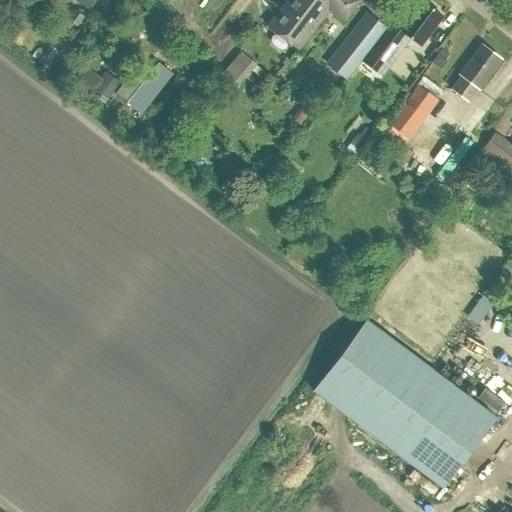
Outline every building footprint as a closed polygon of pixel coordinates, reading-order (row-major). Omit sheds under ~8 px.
[(75,0),(87,9),(94,0),(75,0)] [(284,0),(266,24),(298,48),(328,9),(343,20),(358,0),(284,0)] [(419,44),(440,15),(420,0),(418,0),(397,28),(389,22),(367,52),(382,63),(404,33),(419,44)] [(66,19),(77,27),(84,17),(73,9),(66,19)] [(345,78),(372,43),(353,29),(338,48),(342,52),(331,67),(345,78)] [(451,88),(463,97),(472,84),(478,87),(499,58),(480,44),(459,73),(461,75),(451,88)] [(432,63),(442,70),(449,61),(445,58),(450,53),(443,48),(432,63)] [(247,75),(255,65),(240,52),(232,62),(247,75)] [(157,63),(126,103),(140,114),(171,74),(157,63)] [(397,109),(417,124),(442,91),(422,77),(397,109)] [(511,142),(510,145),(494,133),(483,148),(511,169),(511,142)] [(460,182),(474,192),(482,181),(468,171),(460,182)] [(470,192),(462,186),(448,205),(455,211),(470,192)] [(485,317),(504,281),(491,274),(471,310),(485,317)] [(313,391),(441,487),(494,417),(366,320),(313,391)]
